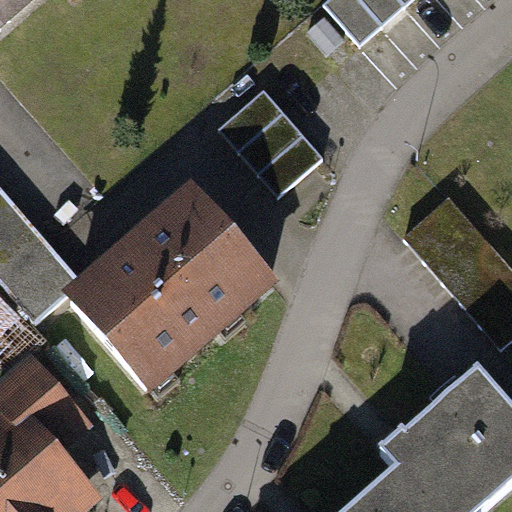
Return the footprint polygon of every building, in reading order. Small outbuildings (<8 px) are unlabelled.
[(0,0),(0,51),(59,0),(0,0)] [(323,0),(320,3),(357,43),(403,0),(323,0)] [(262,84),(220,121),(267,173),(308,136),(262,84)] [(278,274),(207,190),(76,300),(147,384),(278,274)] [(511,273),(451,203),(411,238),(508,351),(511,348),(511,273)] [(96,428),(44,367),(0,403),(0,406),(17,427),(0,441),(0,511),(76,511),(105,487),(73,449),(96,428)] [(401,476),(433,511),(490,511),(511,493),(511,408),(478,370),(382,455),(401,476)] [(433,511),(401,476),(359,511),(433,511)]
